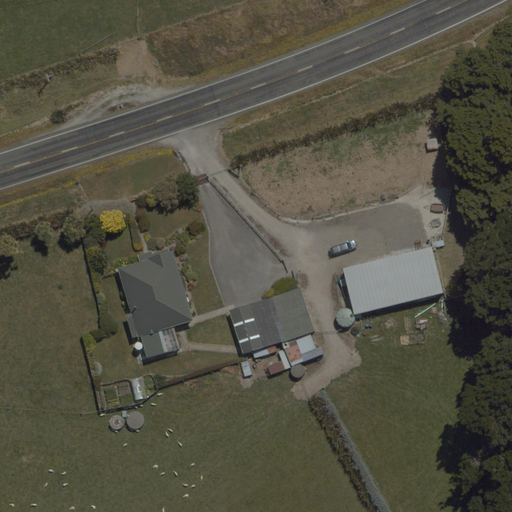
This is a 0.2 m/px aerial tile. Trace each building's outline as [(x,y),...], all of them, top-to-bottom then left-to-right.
[(346,264),(357,313),(447,294),(436,244),(346,264)] [(172,245),(123,264),(150,359),(186,349),(181,329),(195,325),(172,245)] [(232,305),(247,353),(285,339),(267,292),(232,305)] [(313,330),(296,336),(302,352),(319,346),(313,330)] [(129,381),(102,388),(107,409),(133,403),(129,381)]
